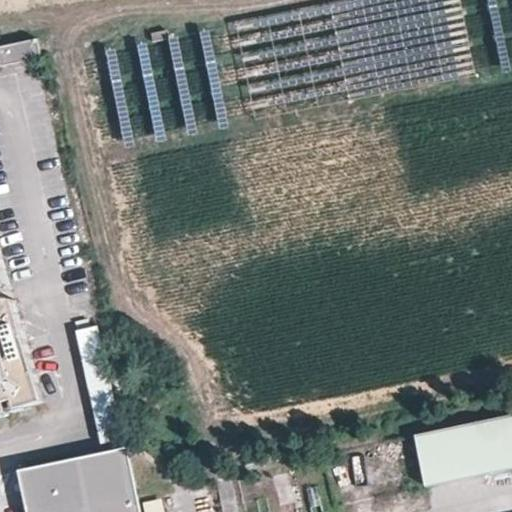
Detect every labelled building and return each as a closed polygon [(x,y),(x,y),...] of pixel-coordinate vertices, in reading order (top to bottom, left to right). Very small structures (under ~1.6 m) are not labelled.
[(30,43),(35,67),(42,65),(37,42),(30,43)] [(30,43),(0,50),(0,74),(35,67),(30,43)] [(0,406),(5,405),(8,415),(34,407),(5,305),(0,304),(0,295),(2,295),(0,288),(0,406)] [(97,326),(76,331),(101,444),(122,440),(97,326)] [(511,412),(420,432),(432,487),(511,470),(511,412)] [(139,511),(126,446),(101,452),(109,492),(25,509),(25,511),(139,511)] [(18,469),(25,509),(109,492),(101,452),(18,469)] [(166,511),(165,501),(145,503),(146,511),(166,511)]
